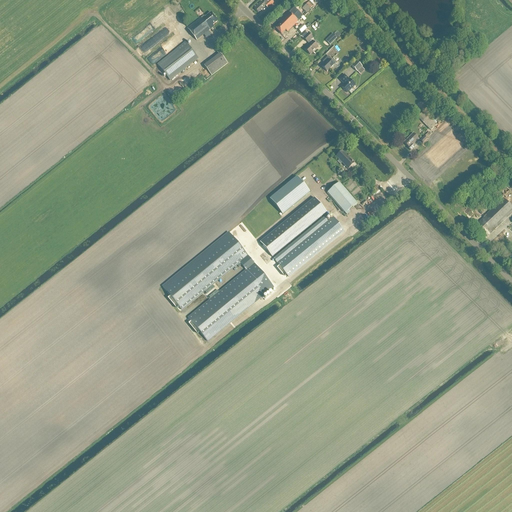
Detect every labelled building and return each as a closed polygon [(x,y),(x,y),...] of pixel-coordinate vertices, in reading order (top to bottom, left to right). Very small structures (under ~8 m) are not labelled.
[(273,3),(270,0),(266,0),(262,4),(261,2),(255,7),(256,8),(255,9),(258,13),(265,6),(268,8),(273,3)] [(308,3),(304,7),(308,11),(312,7),(308,3)] [(287,32),(297,22),(288,12),(278,22),(280,24),(275,29),(281,34),(285,30),(287,32)] [(217,22),(210,13),(204,18),(203,16),(187,29),(196,41),(213,27),(212,25),(217,22)] [(312,38),(308,34),(308,35),(304,39),(309,45),(304,50),(309,55),(317,48),(310,40),(312,38)] [(333,34),(326,41),(330,45),(337,38),(333,34)] [(170,81),(198,58),(185,43),(157,65),(170,81)] [(210,76),(227,65),(220,54),(203,65),(210,76)] [(332,61),(328,57),(324,61),(326,63),(321,67),(326,73),(334,65),(330,62),(332,61)] [(356,62),(351,67),(357,72),(360,75),(364,71),(356,62)] [(349,80),(344,75),(339,80),(344,85),(341,88),(347,93),(354,86),(349,80)] [(430,131),(436,125),(428,117),(422,122),(430,131)] [(419,140),(413,134),(404,143),(409,148),(408,149),(411,151),(414,147),(412,145),(414,143),(414,144),(419,140)] [(347,169),(353,164),(342,152),(336,157),(347,169)] [(270,200),(283,215),(310,193),(297,177),(270,200)] [(344,214),(357,204),(339,183),(327,194),(344,214)] [(476,197),(473,194),(469,199),(471,201),(473,203),(478,199),(476,197)] [(314,198),(260,243),(272,258),(327,213),(314,198)] [(511,212),(511,207),(504,199),(483,218),(484,219),(480,223),(480,224),(475,228),(482,235),(484,233),(487,237),(511,212)] [(333,218),(328,222),(324,218),(273,259),(277,264),(288,277),(344,231),(333,218)] [(229,233),(162,288),(181,311),(240,263),(246,271),(188,319),(207,342),(273,288),(229,233)]
